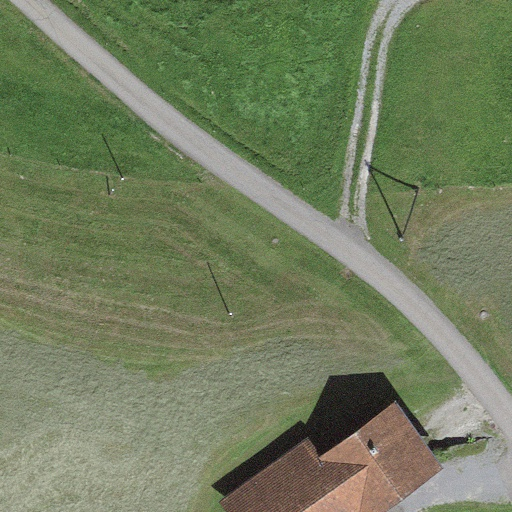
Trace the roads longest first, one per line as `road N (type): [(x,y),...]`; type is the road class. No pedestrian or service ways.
road 1 (unclassified): [(511,468),(424,358),(346,283),(187,180),(0,16)]
road 2 (track): [(346,283),(381,37),(428,14),(511,28)]
